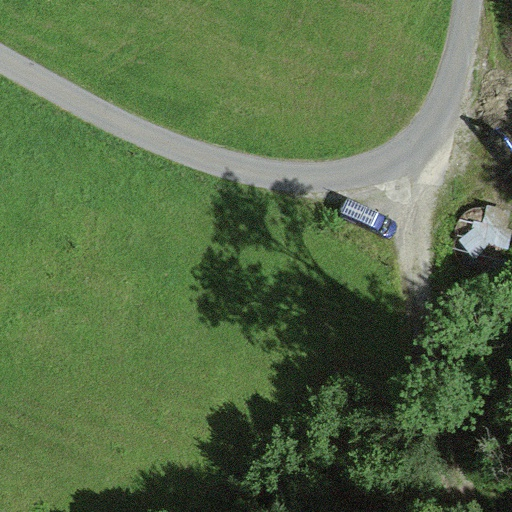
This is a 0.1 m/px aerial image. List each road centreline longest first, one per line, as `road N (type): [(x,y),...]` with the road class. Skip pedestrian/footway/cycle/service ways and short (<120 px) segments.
road 1 (unclassified): [(474,0),(464,67),(425,143),(359,176),(288,179),(189,156),(0,58)]
road 2 (track): [(464,447),(390,161)]
